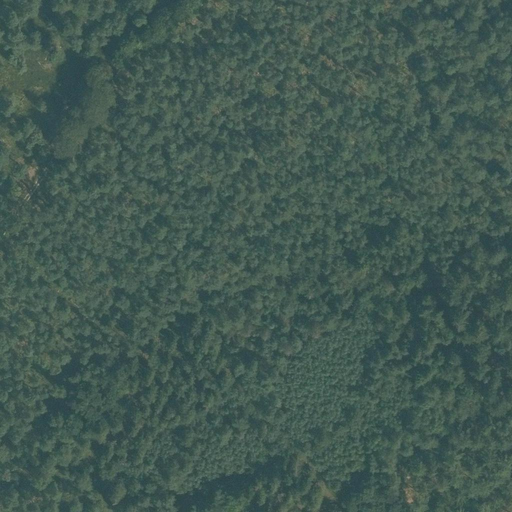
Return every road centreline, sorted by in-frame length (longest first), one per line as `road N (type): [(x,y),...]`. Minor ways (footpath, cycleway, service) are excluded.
road 1 (track): [(0,259),(147,39),(196,0)]
road 2 (track): [(511,473),(427,254),(441,242),(511,229)]
